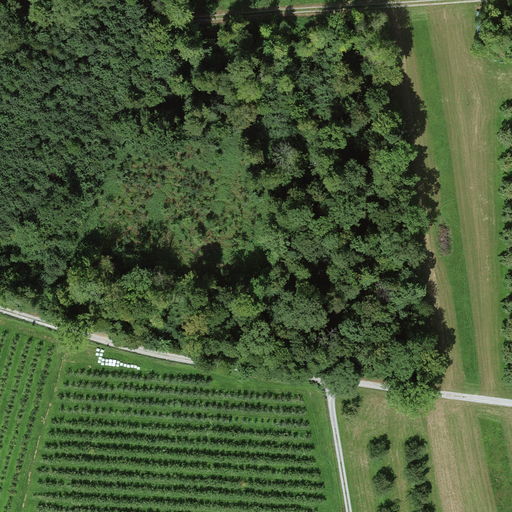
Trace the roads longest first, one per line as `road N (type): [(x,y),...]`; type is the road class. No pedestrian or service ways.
road 1 (track): [(328,383),(210,364),(0,307)]
road 2 (track): [(241,0),(242,12),(416,4)]
road 3 (track): [(328,383),(511,403)]
road 4 (track): [(349,511),(328,383)]
